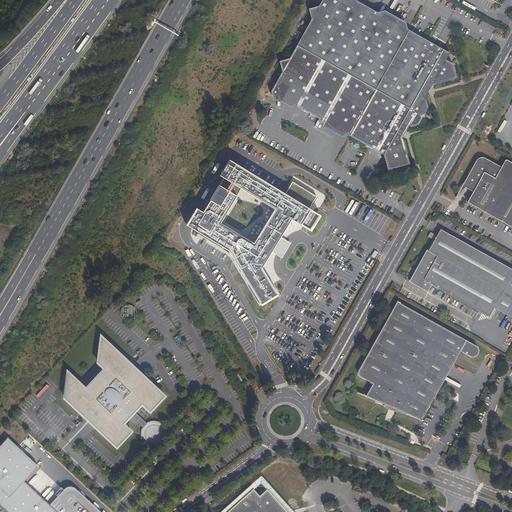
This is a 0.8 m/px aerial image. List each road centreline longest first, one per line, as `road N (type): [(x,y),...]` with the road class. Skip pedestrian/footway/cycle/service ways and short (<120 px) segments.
road 1 (unclassified): [(302,402),(335,361),(511,46)]
road 2 (motorway): [(48,232),(181,0)]
road 3 (tertiary): [(465,482),(310,419)]
road 4 (tertiary): [(302,439),(459,492)]
road 5 (motorway): [(23,109),(103,0)]
road 6 (unknown): [(386,269),(500,334)]
road 7 (motorway): [(76,0),(0,100)]
road 8 (unknown): [(315,158),(271,130),(281,115),(299,116),(316,125),(322,142)]
